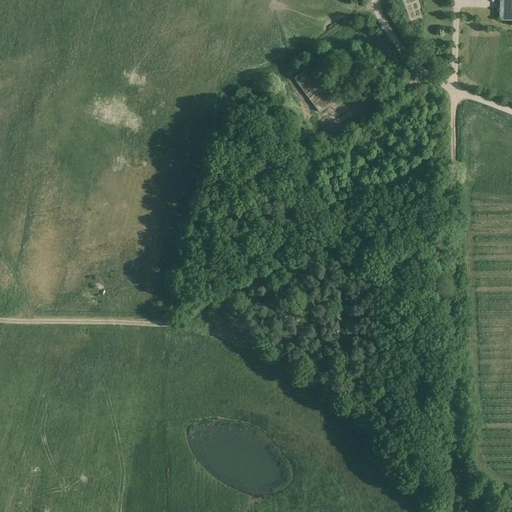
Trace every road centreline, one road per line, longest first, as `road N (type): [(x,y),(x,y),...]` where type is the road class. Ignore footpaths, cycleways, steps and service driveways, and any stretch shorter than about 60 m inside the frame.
road 1 (track): [(0,318),(160,323),(451,187)]
road 2 (track): [(451,187),(449,511)]
road 3 (unclassified): [(511,112),(419,70),(381,27),(371,0)]
